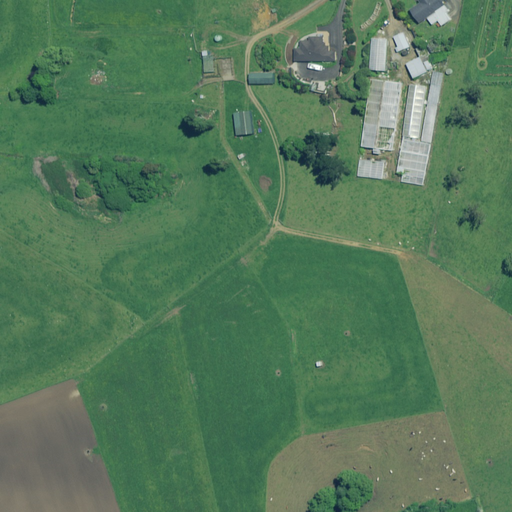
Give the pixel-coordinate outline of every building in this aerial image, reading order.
[(451,0),(419,0),(422,3),(412,10),(422,23),(429,18),(434,25),(440,21),(443,26),(452,20),(447,13),(450,11),(446,4),(451,0)] [(411,47),(405,33),(395,37),(400,47),(397,48),(399,52),(411,47)] [(336,61),(336,46),(326,45),(326,37),(311,37),(311,41),(303,41),(303,49),(297,49),(297,61),(336,61)] [(388,39),(373,39),(371,70),(387,71),(388,39)] [(436,69),(424,44),(416,48),(421,58),(408,64),(415,79),(436,69)] [(216,72),(215,56),(211,56),(210,48),(205,49),(207,73),(216,72)] [(444,74),(434,72),(421,141),(431,143),(444,74)] [(275,84),(275,74),(252,74),(252,84),(275,84)] [(402,84),(372,80),(363,147),(375,148),(384,150),(393,151),(402,84)] [(327,84),(313,81),(311,91),(325,93),(327,84)] [(425,87),(410,85),(403,136),(419,138),(425,87)] [(255,134),(253,112),(236,114),(239,136),(255,134)] [(424,186),(431,144),(415,141),(415,139),(404,137),(398,173),(404,174),(402,182),(424,186)] [(385,163),(360,160),(358,176),(383,179),(385,163)]
